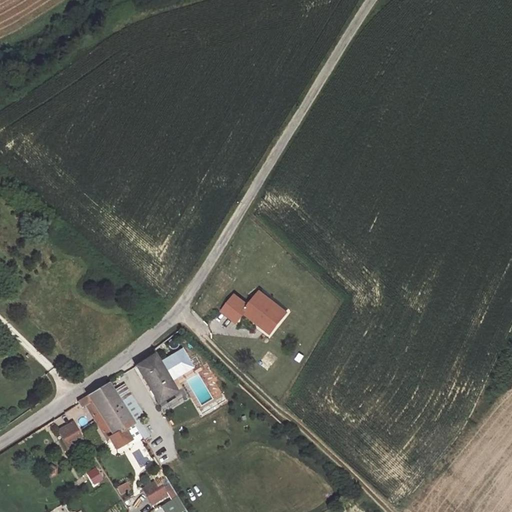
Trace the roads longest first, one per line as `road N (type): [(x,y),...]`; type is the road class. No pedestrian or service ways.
road 1 (unclassified): [(0,444),(125,361),(177,313),(370,0)]
road 2 (track): [(387,511),(177,313)]
